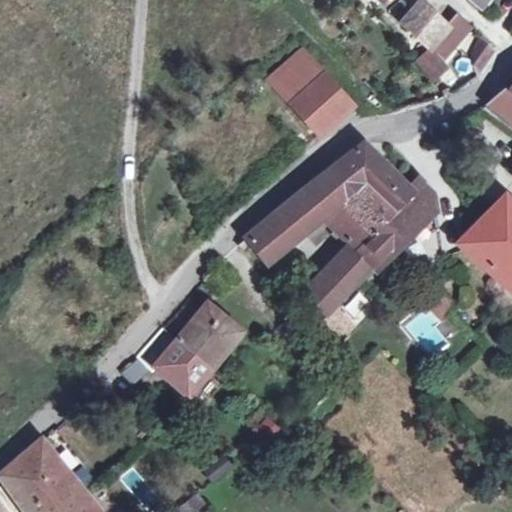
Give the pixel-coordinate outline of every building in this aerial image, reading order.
[(446,29),(444,27),(420,4),(403,24),(429,47),(435,40),(446,29)] [(455,16),(444,27),(446,29),(435,40),(429,47),(440,57),(469,28),(455,16)] [(290,103),(318,133),(349,105),(322,74),(320,76),(301,54),(272,80),(291,101),(290,103)] [(377,75),(365,86),(378,99),(390,89),(377,75)] [(487,103),(511,123),(511,92),(509,91),(507,89),(487,103)] [(331,166),(356,191),(367,183),(394,209),(413,191),(407,185),(386,167),(363,141),(331,166)] [(331,166),(306,185),(324,213),(320,216),(348,245),(353,250),(370,234),(346,201),(356,191),(331,166)] [(418,174),(407,185),(413,191),(394,209),(367,183),(356,191),(346,201),(370,234),(353,250),(372,268),(389,253),(413,231),(412,229),(437,209),(435,191),(418,174)] [(281,205),(304,230),(320,216),(324,213),(306,185),(281,205)] [(511,202),(508,199),(462,245),(511,290),(511,202)] [(281,205),(244,237),(268,261),(304,230),(281,205)] [(346,247),(326,267),(349,289),(368,269),(346,247)] [(228,276),(215,263),(205,276),(217,287),(228,276)] [(349,289),(326,267),(316,278),(339,300),(349,289)] [(326,314),(339,300),(316,278),(303,292),(326,314)] [(442,315),(449,310),(455,304),(435,281),(422,293),(442,315)] [(508,315),(511,310),(511,305),(489,283),(482,290),(508,315)] [(204,304),(187,325),(217,356),(238,331),(204,304)] [(333,346),(352,326),(335,309),(314,328),(333,346)] [(208,368),(217,356),(187,325),(175,339),(154,364),(186,394),(208,368)] [(138,359),(122,369),(131,384),(148,374),(138,359)] [(265,417),(257,431),(273,441),(282,427),(265,417)] [(0,477),(26,511),(98,511),(40,439),(0,473),(0,477)] [(188,480),(195,491),(209,509),(211,511),(215,511),(245,490),(219,455),(188,480)] [(204,511),(209,509),(195,491),(168,511),(204,511)]
